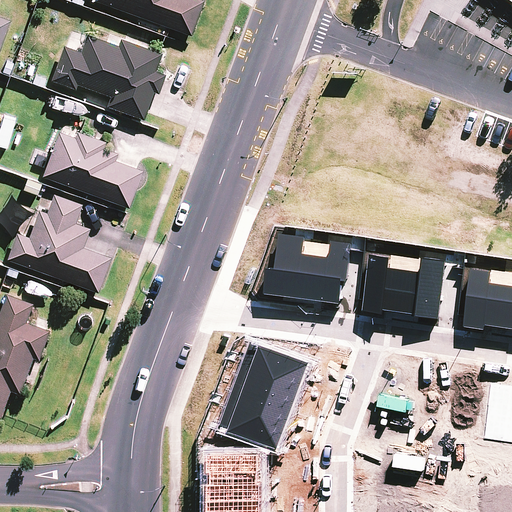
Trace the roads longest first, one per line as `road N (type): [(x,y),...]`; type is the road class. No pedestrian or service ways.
road 1 (tertiary): [(171,307),(286,0)]
road 2 (residential): [(171,307),(371,335)]
road 3 (tertiary): [(132,485),(140,399),(171,307)]
road 4 (residential): [(331,511),(331,449),(371,335)]
road 5 (residential): [(371,335),(511,354)]
road 6 (residential): [(0,484),(132,485)]
